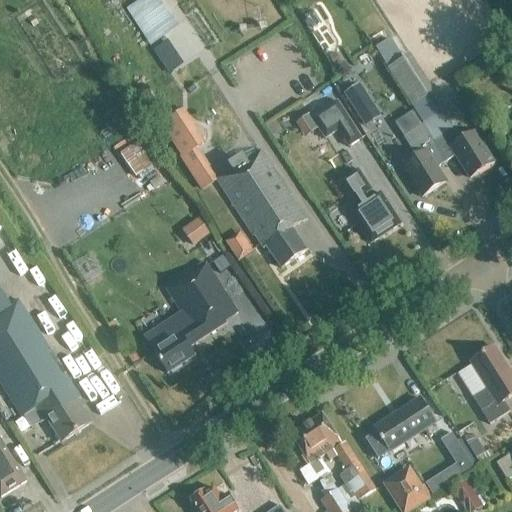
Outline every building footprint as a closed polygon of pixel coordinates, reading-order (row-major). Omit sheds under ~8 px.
[(144,0),(152,8),(161,0),(144,0)] [(398,37),(411,50),(418,43),(405,30),(398,37)] [(383,57),(390,68),(395,65),(401,61),(388,42),(378,48),(383,57)] [(335,54),(329,57),(335,67),(341,64),(335,54)] [(434,93),(410,56),(401,61),(395,65),(390,68),(387,70),(411,107),(434,93)] [(364,128),(380,118),(359,85),(343,96),(364,128)] [(340,130),(350,147),(362,139),(337,101),(314,116),(328,138),(340,130)] [(186,155),(194,150),(204,144),(184,113),(166,125),(186,155)] [(473,134),(460,143),(441,114),(422,126),(446,163),(456,156),(471,179),(493,165),(473,134)] [(436,170),(446,163),(422,126),(416,116),(403,124),(409,134),(404,137),(403,137),(393,144),(398,152),(394,154),(423,198),(445,184),(436,170)] [(140,145),(154,169),(176,156),(161,132),(140,145)] [(200,160),(194,150),(186,155),(180,159),(186,169),(200,160)] [(281,270),(307,252),(292,230),(306,221),(260,152),(216,182),(248,231),(250,229),(264,250),(266,248),(281,270)] [(360,200),(364,206),(351,215),(371,245),(401,226),(381,195),(368,204),(364,198),(372,193),(359,172),(339,185),(352,206),(360,200)] [(436,214),(427,220),(440,240),(449,234),(436,214)] [(199,220),(185,229),(195,244),(209,235),(199,220)] [(254,253),(240,232),(225,243),(239,263),(254,253)] [(115,262),(104,275),(122,290),(133,276),(115,262)] [(224,323),(237,315),(205,266),(166,291),(188,324),(177,332),(180,337),(153,355),(166,375),(171,372),(173,375),(180,370),(179,368),(195,358),(189,349),(225,325),(224,323)] [(37,410),(44,422),(47,420),(62,444),(91,425),(75,402),(79,399),(17,302),(4,310),(0,304),(6,300),(0,290),(0,385),(21,418),(34,409),(35,412),(37,410)] [(487,391),(473,399),(490,426),(510,413),(503,403),(511,397),(511,376),(495,348),(470,364),(487,391)] [(377,433),(364,442),(377,462),(390,453),(434,424),(419,401),(375,430),(377,433)] [(353,481),(364,498),(376,491),(345,444),(342,445),(322,416),(291,437),(310,466),(325,456),(329,461),(337,456),(347,472),(339,477),(345,486),(353,481)] [(461,430),(475,461),(493,453),(478,422),(461,430)] [(491,432),(497,452),(507,449),(501,429),(491,432)] [(441,441),(461,471),(471,465),(451,435),(441,441)] [(0,498),(25,483),(0,441),(0,498)] [(511,454),(496,465),(507,482),(511,479),(511,454)] [(386,487),(397,504),(402,511),(408,511),(430,498),(423,488),(420,490),(408,472),(386,487)] [(486,507),(500,501),(486,473),(473,479),(486,507)] [(451,491),(464,511),(475,511),(483,507),(466,481),(451,491)] [(238,511),(228,497),(222,502),(214,490),(205,496),(204,494),(190,504),(195,511),(238,511)] [(350,511),(337,491),(320,502),(327,511),(350,511)]
